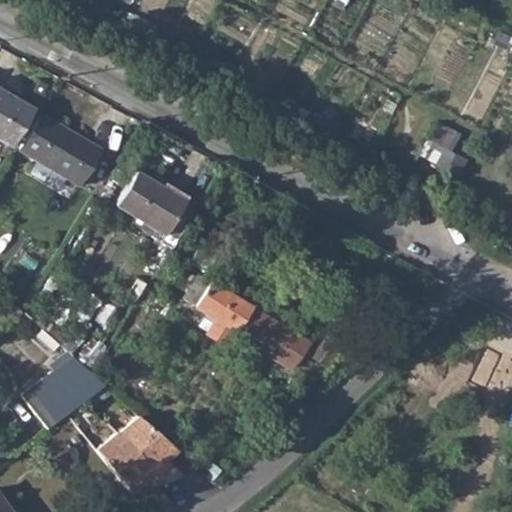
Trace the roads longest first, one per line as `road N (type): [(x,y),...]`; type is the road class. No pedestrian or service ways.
road 1 (residential): [(0,21),(467,274)]
road 2 (residential): [(467,274),(266,470),(206,511)]
